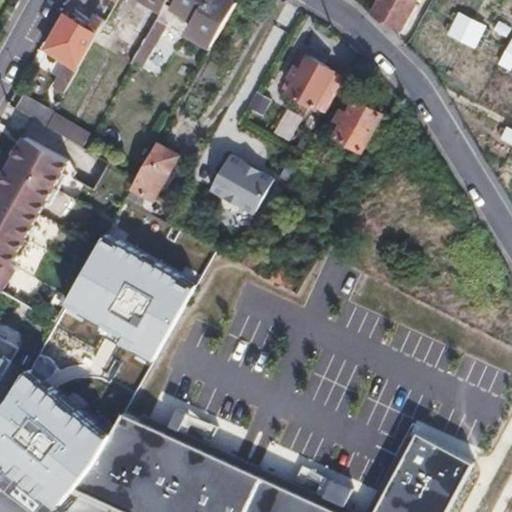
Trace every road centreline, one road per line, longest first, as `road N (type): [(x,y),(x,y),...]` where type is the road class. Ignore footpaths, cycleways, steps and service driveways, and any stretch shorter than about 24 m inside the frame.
road 1 (residential): [(325,0),(405,71),(511,240)]
road 2 (unknown): [(285,0),(220,124)]
